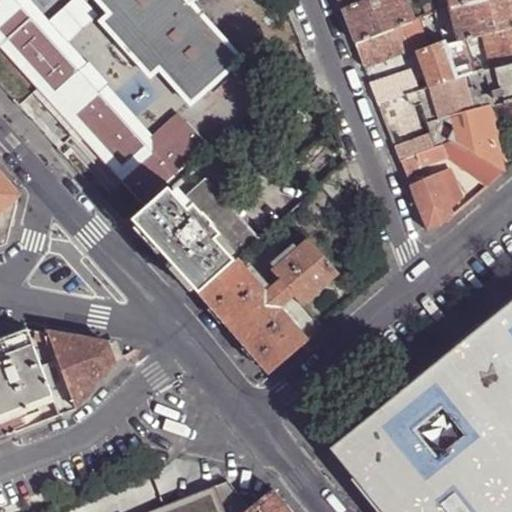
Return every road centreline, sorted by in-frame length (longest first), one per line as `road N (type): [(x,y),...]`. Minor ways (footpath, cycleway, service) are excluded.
road 1 (residential): [(311,0),(418,281)]
road 2 (residential): [(0,464),(100,421),(196,349)]
road 3 (residential): [(254,420),(418,281)]
road 4 (unclassified): [(175,325),(44,183)]
road 5 (residential): [(0,298),(175,325)]
road 6 (residential): [(511,202),(418,281)]
